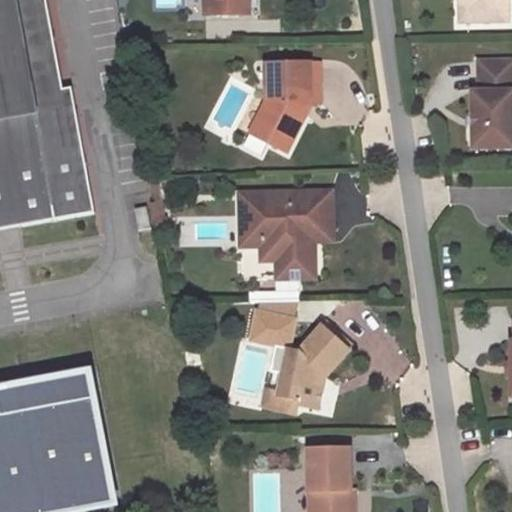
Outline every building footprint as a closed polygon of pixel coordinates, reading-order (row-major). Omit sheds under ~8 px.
[(0,0),(0,212),(7,212),(8,215),(15,214),(14,211),(22,209),(25,221),(101,207),(79,81),(65,83),(50,0),(0,0)] [(249,0),(213,0),(213,9),(250,8),(249,0)] [(249,0),(250,8),(258,8),(258,0),(249,0)] [(469,0),(470,19),(505,19),(505,0),(469,0)] [(482,150),(511,150),(511,59),(487,60),(487,92),(482,92),(482,150)] [(279,100),(268,122),(285,130),(281,139),(301,148),(315,117),(314,105),(330,104),(330,84),(328,84),(327,63),(277,62),(279,100)] [(264,131),(281,139),(285,130),(268,122),(264,131)] [(272,236),(287,237),(309,237),(309,249),(323,249),(323,243),(324,232),(343,231),(342,192),(251,192),(251,223),(271,223),(272,236)] [(152,203),(140,205),(143,225),(156,222),(152,203)] [(0,224),(25,221),(22,209),(14,211),(15,214),(8,215),(7,212),(0,212),(0,224)] [(343,243),(343,231),(324,232),(323,243),(343,243)] [(323,255),(323,249),(309,249),(309,237),(287,237),(287,255),(323,255)] [(266,292),(295,292),(295,281),(270,281),(270,266),(266,266),(266,292)] [(357,349),(334,324),(305,352),(294,348),(282,393),(301,398),(303,404),(321,408),(330,375),(357,349)] [(96,368),(88,370),(93,395),(101,394),(96,368)] [(0,511),(52,511),(121,499),(101,394),(93,395),(88,370),(0,386),(0,511)] [(355,448),(311,448),(312,511),(360,511),(360,489),(356,488),(355,448)]
